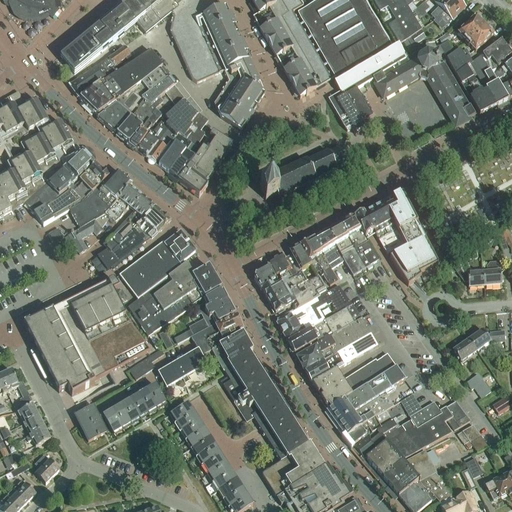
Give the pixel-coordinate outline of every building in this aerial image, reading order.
[(50,20),(52,22),(59,12),(56,12),(56,8),(55,4),(54,0),(53,0),(4,0),(4,1),(3,2),(3,4),(3,5),(4,7),(5,8),(6,9),(8,9),(9,10),(14,18),(16,21),(19,22),(21,23),(24,25),(27,26),(30,26),(33,26),(36,26),(39,25),(42,24),(45,23),(47,21),(50,20)] [(133,0),(132,1),(129,3),(126,6),(124,7),(122,10),(118,11),(117,13),(115,15),(114,17),(111,19),(83,41),(60,59),(74,76),(136,24),(146,36),(155,28),(171,15),(174,17),(170,33),(192,82),(197,86),(224,73),(229,84),(214,106),(221,120),(240,133),(241,134),(266,96),(265,96),(256,90),(260,85),(256,76),(256,75),(255,75),(249,62),(250,62),(226,8),(221,11),(215,0),(133,0)] [(250,0),(260,15),(253,19),(300,101),(301,101),(301,100),(306,97),(306,98),(309,96),(332,82),(293,15),(303,9),(298,0),(250,0)] [(406,60),(399,48),(398,48),(393,51),(362,0),(325,0),(305,12),(298,16),(337,84),(334,86),(340,95),(340,96),(343,94),(344,96),(356,90),(357,91),(364,87),(367,90),(370,88),(368,84),(373,81),(372,79),(381,74),(382,75),(406,60)] [(420,0),(372,0),(381,14),(389,9),(397,23),(389,27),(400,46),(407,41),(421,31),(407,8),(418,0),(419,1),(420,0)] [(432,17),(436,21),(456,0),(455,0),(439,0),(437,0),(434,4),(442,11),(440,13),(438,11),(432,17)] [(436,21),(433,23),(442,32),(452,21),(453,22),(457,18),(456,17),(465,8),(464,7),(464,6),(462,4),(460,4),(456,0),(436,21)] [(423,4),(414,12),(418,17),(428,10),(423,4)] [(457,35),(466,44),(485,27),(476,18),(457,35)] [(493,36),(485,27),(466,44),(475,54),(493,36)] [(425,39),(421,33),(408,42),(411,46),(414,44),(416,46),(425,39)] [(441,46),(451,41),(448,36),(438,41),(441,46)] [(486,63),(485,64),(491,75),(505,64),(504,62),(511,56),(511,55),(501,42),(482,56),(486,63)] [(466,68),(468,66),(472,63),(468,56),(464,59),(460,52),(454,56),(447,44),(439,48),(455,76),(466,68)] [(120,64),(131,56),(125,48),(109,60),(98,68),(69,88),(79,99),(80,100),(105,83),(125,71),(120,64)] [(406,60),(382,75),(381,74),(372,79),(373,81),(376,86),(375,87),(383,101),(418,80),(419,82),(426,84),(427,83),(453,128),(454,128),(455,130),(470,122),(469,121),(475,117),(444,64),(438,68),(436,65),(438,64),(437,63),(441,61),(438,56),(433,59),(430,54),(426,57),(422,51),(406,60)] [(140,85),(162,69),(162,68),(151,53),(136,64),(125,71),(105,83),(80,100),(97,117),(98,117),(115,104),(123,98),(140,85)] [(468,66),(476,80),(483,92),(485,91),(496,109),(508,103),(502,92),(498,86),(493,78),(491,75),(485,64),(482,57),(472,64),(472,63),(468,66)] [(508,78),(510,80),(511,78),(511,63),(493,78),(498,86),(508,78)] [(455,76),(471,102),(474,100),(473,98),(477,96),(470,84),(476,80),(468,66),(466,68),(455,76)] [(140,85),(149,96),(168,79),(166,77),(165,77),(164,76),(166,74),(162,69),(140,85)] [(511,78),(510,80),(511,81),(511,87),(502,92),(508,103),(511,101),(511,78)] [(135,118),(117,137),(122,141),(128,147),(141,131),(153,119),(148,112),(160,101),(166,96),(175,88),(175,87),(169,79),(168,79),(149,96),(142,102),(135,118)] [(473,98),(474,100),(471,102),(479,117),(496,109),(485,91),(483,92),(476,80),(470,84),(477,96),(473,98)] [(135,118),(142,102),(149,96),(140,85),(123,98),(127,104),(121,111),(117,108),(115,104),(98,117),(100,118),(97,120),(115,136),(117,137),(135,118)] [(185,101),(175,88),(166,96),(176,109),(185,101)] [(0,224),(1,223),(3,227),(15,220),(12,215),(26,207),(46,188),(81,154),(78,148),(80,147),(75,138),(73,139),(71,135),(67,138),(63,129),(62,128),(60,124),(58,126),(56,123),(53,125),(51,122),(47,123),(44,118),(44,117),(37,105),(36,105),(29,109),(27,106),(26,103),(24,104),(18,94),(4,101),(5,103),(0,106),(0,224)] [(163,105),(160,101),(148,112),(153,119),(141,131),(128,147),(139,154),(150,138),(146,135),(162,117),(155,111),(163,105)] [(174,140),(156,166),(169,176),(186,154),(195,160),(201,151),(196,148),(205,136),(200,133),(193,127),(190,126),(198,115),(188,104),(185,101),(176,109),(164,121),(166,123),(163,127),(168,133),(174,140)] [(205,127),(208,123),(198,115),(190,126),(193,127),(200,133),(205,127)] [(168,133),(159,145),(147,160),(156,166),(174,140),(168,133)] [(195,160),(179,183),(197,197),(199,199),(207,188),(205,187),(218,167),(219,167),(223,161),(229,152),(231,149),(233,146),(213,133),(210,138),(215,142),(209,152),(203,148),(201,151),(195,160)] [(150,138),(139,154),(147,160),(159,145),(154,141),(156,138),(152,135),(150,138)] [(270,181),(271,184),(259,189),(265,202),(277,197),(278,200),(320,181),(319,180),(340,170),(340,169),(349,165),(341,149),(329,155),(329,154),(308,164),(307,163),(270,181)] [(46,188),(26,207),(33,216),(59,202),(60,201),(61,200),(72,190),(79,183),(95,167),(94,166),(94,165),(93,165),(94,161),(93,158),(92,158),(90,154),(91,153),(88,151),(85,151),(81,154),(46,188)] [(178,184),(179,183),(195,160),(186,154),(169,176),(178,184)] [(59,202),(33,216),(36,219),(40,224),(43,228),(67,214),(75,209),(85,200),(86,201),(91,197),(92,198),(103,187),(104,187),(106,186),(105,185),(109,180),(108,179),(109,179),(103,172),(97,166),(95,167),(79,183),(72,190),(61,200),(60,201),(59,202)] [(97,198),(68,215),(78,232),(93,222),(107,214),(128,191),(132,187),(118,175),(97,198)] [(107,214),(93,222),(101,231),(110,220),(116,225),(127,211),(130,214),(141,200),(128,191),(107,214)] [(388,203),(383,206),(385,209),(390,218),(405,247),(407,250),(390,259),(409,288),(412,285),(416,282),(413,277),(419,274),(420,275),(438,265),(401,194),(391,199),(392,201),(388,203)] [(215,215),(224,211),(218,196),(209,200),(215,215)] [(145,220),(154,211),(154,210),(141,200),(130,214),(133,216),(105,245),(105,248),(107,251),(112,256),(145,220)] [(363,216),(353,221),(366,241),(375,236),(380,245),(388,257),(399,250),(405,247),(390,218),(385,209),(382,210),(380,208),(368,215),(367,218),(365,219),(363,216)] [(168,225),(154,211),(145,220),(158,233),(159,235),(168,225)] [(158,233),(145,220),(112,256),(107,251),(97,260),(107,272),(149,241),(158,233)] [(379,261),(366,241),(353,221),(353,220),(341,227),(351,246),(365,270),(379,261)] [(101,231),(93,222),(78,232),(68,237),(79,256),(87,252),(81,241),(93,234),(96,238),(102,232),(101,231)] [(341,227),(328,234),(338,252),(353,277),(365,270),(351,246),(341,227)] [(60,236),(57,231),(48,236),(51,241),(60,236)] [(120,277),(138,301),(183,267),(181,265),(186,261),(198,252),(181,232),(164,245),(163,243),(120,277)] [(511,240),(508,232),(502,235),(510,250),(511,249),(511,240)] [(336,253),(338,252),(328,234),(314,242),(325,261),(331,272),(343,265),(336,253)] [(51,241),(54,246),(63,240),(60,236),(51,241)] [(314,242),(307,246),(315,261),(319,268),(322,273),(319,274),(322,278),(323,277),(330,288),(337,283),(331,272),(325,261),(314,242)] [(300,249),(308,265),(310,265),(315,261),(307,246),(300,249)] [(302,274),(312,269),(310,265),(308,265),(300,249),(293,253),(292,256),(292,257),(302,274)] [(471,255),(464,259),(467,264),(474,259),(471,255)] [(269,269),(279,286),(286,283),(297,276),(300,275),(302,274),(292,257),(285,260),(283,256),(267,265),(269,269)] [(468,289),(484,288),(482,274),(467,275),(462,268),(466,265),(463,261),(453,267),(464,283),(468,282),(468,289)] [(482,274),(484,288),(501,286),(500,274),(503,274),(502,263),(489,264),(486,268),(487,274),(482,274)] [(187,264),(183,267),(138,301),(128,309),(148,339),(194,308),(193,307),(205,298),(206,299),(223,289),(210,266),(195,275),(187,264)] [(261,292),(271,286),(273,290),(279,286),(269,269),(255,277),(254,280),(261,292)] [(293,307),(296,313),(300,310),(328,294),(318,278),(291,293),(269,306),(276,319),(278,318),(277,315),(293,307)] [(68,390),(72,398),(95,386),(93,383),(109,374),(149,351),(126,318),(113,293),(119,290),(113,281),(30,324),(29,323),(23,326),(59,395),(68,390)] [(279,286),(273,290),(271,286),(261,292),(269,306),(291,293),(286,283),(279,286)] [(340,287),(328,294),(300,310),(296,313),(294,313),(294,312),(278,321),(277,325),(281,331),(282,330),(285,335),(283,335),(288,344),(289,343),(326,322),(320,312),(333,305),(338,315),(354,306),(340,287)] [(121,291),(116,294),(121,305),(127,302),(121,291)] [(189,329),(194,337),(216,327),(237,316),(237,314),(225,292),(222,293),(221,291),(204,302),(205,304),(199,307),(200,307),(193,312),(197,318),(201,316),(204,321),(189,329)] [(326,322),(289,343),(297,357),(364,320),(363,319),(354,306),(338,315),(326,322)] [(203,358),(213,352),(226,345),(224,341),(225,340),(245,331),(238,316),(216,327),(194,337),(191,339),(198,351),(203,358)] [(298,358),(297,358),(306,375),(307,374),(310,379),(310,381),(312,384),(314,386),(339,371),(379,348),(369,329),(364,320),(297,357),(298,358)] [(489,335),(490,337),(486,337),(483,332),(469,341),(476,352),(483,347),(486,349),(489,347),(489,344),(491,343),(491,346),(505,344),(504,333),(489,335)] [(172,348),(165,333),(159,336),(167,351),(172,348)] [(185,334),(174,341),(177,347),(189,340),(185,334)] [(245,334),(226,345),(213,352),(223,371),(225,371),(252,354),(255,353),(245,334)] [(460,363),(476,352),(469,341),(453,352),(460,363)] [(161,351),(129,372),(136,382),(155,370),(151,364),(164,356),(161,351)] [(187,378),(207,366),(203,358),(198,351),(158,375),(167,389),(183,380),(185,385),(190,383),(187,378)] [(279,458),(283,463),(311,446),(291,414),(280,398),(252,354),(225,371),(229,378),(232,382),(224,387),(244,420),(247,425),(255,420),(263,432),(276,453),(275,453),(278,458),(279,458)] [(339,371),(314,386),(317,391),(319,394),(317,395),(320,400),(323,399),(328,406),(327,407),(330,411),(398,368),(389,355),(378,362),(377,361),(346,381),(342,375),(339,371)] [(408,381),(398,368),(330,411),(329,412),(347,438),(388,412),(395,407),(387,394),(408,381)] [(11,372),(0,377),(0,396),(2,396),(3,397),(7,395),(12,393),(11,392),(18,389),(20,393),(25,390),(22,383),(17,385),(11,372)] [(480,376),(467,384),(472,392),(475,390),(477,394),(478,394),(483,401),(492,394),(480,376)] [(222,383),(224,387),(232,382),(229,378),(222,383)] [(165,404),(154,386),(146,392),(156,409),(165,404)] [(156,409),(146,392),(137,397),(148,414),(156,409)] [(355,448),(354,449),(381,480),(402,463),(402,462),(452,435),(444,424),(447,423),(453,432),(458,429),(455,424),(451,419),(448,414),(458,408),(455,404),(455,403),(439,413),(434,405),(423,411),(414,396),(402,403),(412,422),(399,430),(398,429),(399,429),(394,421),(393,422),(372,434),(355,448)] [(148,414),(137,397),(128,402),(139,419),(148,414)] [(20,402),(22,407),(32,403),(29,398),(23,400),(20,402)] [(507,399),(493,408),(498,417),(511,409),(507,403),(509,401),(507,399)] [(139,419),(128,402),(120,407),(130,424),(139,419)] [(177,425),(193,414),(187,405),(171,415),(177,425)] [(39,419),(38,417),(36,412),(35,413),(33,407),(18,414),(24,426),(39,419)] [(130,424),(120,407),(111,412),(122,430),(130,424)] [(91,409),(74,418),(88,444),(106,434),(94,408),(91,409)] [(458,408),(448,414),(451,419),(462,413),(458,408)] [(122,430),(111,412),(103,417),(113,435),(122,430)] [(388,412),(347,438),(351,443),(350,444),(353,448),(354,447),(355,448),(372,434),(393,422),(388,412)] [(465,418),(462,413),(451,419),(455,424),(465,418)] [(182,433),(198,422),(193,414),(177,425),(182,433)] [(469,423),(465,418),(455,424),(458,429),(469,423)] [(41,424),(39,419),(24,426),(30,438),(44,430),(44,429),(44,428),(42,424),(41,424)] [(182,433),(188,442),(204,431),(198,422),(182,433)] [(476,433),(472,428),(462,434),(465,439),(476,433)] [(47,435),(44,430),(30,438),(26,439),(28,444),(32,442),(35,449),(50,442),(49,440),(50,440),(47,435)] [(209,439),(204,431),(188,442),(193,450),(209,439)] [(480,438),(476,433),(465,439),(469,444),(480,438)] [(462,434),(457,437),(460,442),(464,447),(465,446),(469,444),(465,439),(462,434)] [(472,448),(472,449),(483,443),(480,438),(469,444),(472,448)] [(193,450),(198,458),(215,448),(209,439),(193,450)] [(312,445),(311,446),(283,463),(263,476),(278,500),(327,470),(312,445)] [(7,449),(11,458),(15,465),(25,460),(22,454),(18,456),(14,446),(7,449)] [(220,456),(215,448),(198,458),(204,467),(220,456)] [(402,463),(381,480),(398,500),(419,483),(421,485),(436,475),(438,474),(426,452),(403,464),(402,463)] [(204,467),(209,475),(226,464),(220,456),(204,467)] [(484,476),(476,461),(466,466),(474,481),(484,476)] [(41,470),(51,481),(59,473),(49,462),(41,470)] [(30,470),(27,464),(19,469),(22,475),(30,470)] [(231,473),(226,464),(209,475),(215,483),(231,473)] [(282,507),(286,505),(289,511),(339,511),(344,509),(343,507),(354,500),(354,501),(356,500),(348,487),(346,488),(339,477),(337,479),(330,468),(327,470),(278,500),(282,507)] [(22,475),(19,469),(18,470),(14,472),(11,474),(14,479),(22,475)] [(45,487),(51,481),(41,470),(34,477),(45,487)] [(461,474),(470,492),(477,489),(468,471),(461,474)] [(215,483),(220,492),(236,481),(231,473),(215,483)] [(484,484),(489,495),(490,495),(493,502),(498,500),(508,495),(509,497),(511,497),(511,473),(490,484),(488,482),(484,484)] [(419,483),(398,500),(408,511),(422,511),(436,501),(439,505),(453,498),(443,479),(440,481),(436,475),(421,485),(419,483)] [(220,492),(225,500),(242,490),(236,481),(220,492)] [(20,489),(10,499),(12,500),(22,510),(35,497),(25,487),(22,491),(20,489)] [(225,500),(231,508),(247,498),(242,490),(225,500)] [(474,501),(471,494),(455,502),(459,511),(477,511),(472,502),(474,501)] [(243,511),(253,506),(247,498),(231,508),(232,511),(243,511)] [(20,511),(22,510),(12,500),(0,511),(20,511)] [(364,511),(362,509),(364,508),(359,500),(358,501),(344,509),(339,511),(364,511)] [(459,511),(455,502),(440,509),(441,511),(459,511)]
